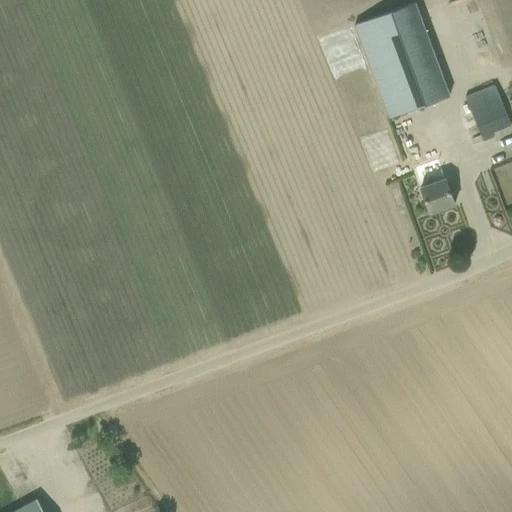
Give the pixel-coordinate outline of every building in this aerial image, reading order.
[(414,1),(353,24),(388,118),(449,95),(414,1)] [(510,125),(494,85),(465,97),(481,137),(510,125)] [(415,174),(423,195),(429,213),(454,204),(440,165),(415,174)] [(117,485),(107,491),(118,511),(128,511),(131,511),(117,485)] [(11,511),(42,511),(36,499),(11,511)]
